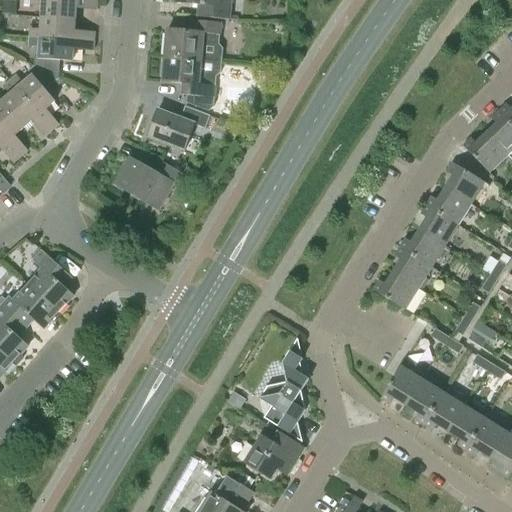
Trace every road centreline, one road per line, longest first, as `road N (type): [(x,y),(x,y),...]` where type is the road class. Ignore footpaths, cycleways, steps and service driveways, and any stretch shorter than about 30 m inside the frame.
road 1 (residential): [(341,436),(321,337),(447,136),(511,75)]
road 2 (tertiary): [(197,318),(396,0)]
road 3 (residential): [(46,225),(121,95),(131,0)]
road 4 (tertiary): [(81,511),(197,318)]
road 5 (residential): [(511,502),(462,483),(382,430),(341,436)]
road 6 (residential): [(0,417),(113,267)]
